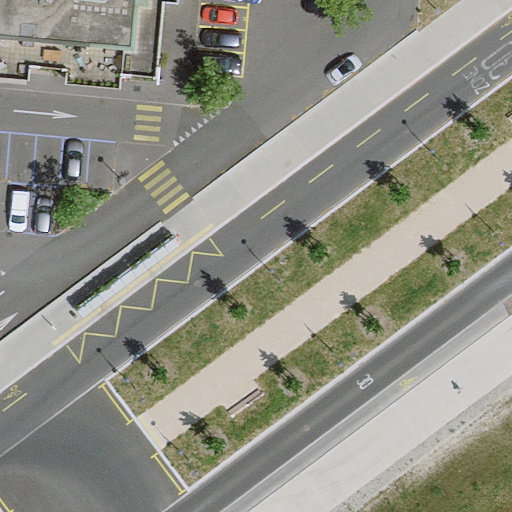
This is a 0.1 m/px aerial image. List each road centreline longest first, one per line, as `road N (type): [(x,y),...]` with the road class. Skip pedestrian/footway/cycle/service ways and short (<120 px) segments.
road 1 (residential): [(511,41),(0,426)]
road 2 (residential): [(193,511),(511,276)]
